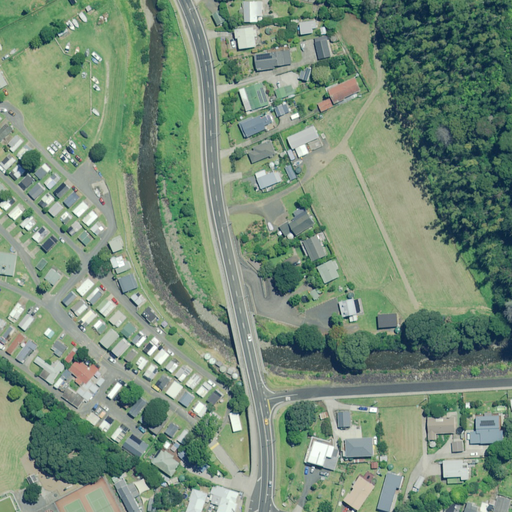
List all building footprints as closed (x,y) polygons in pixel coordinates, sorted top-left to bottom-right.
[(262,15),(262,1),(245,2),(245,22),(257,22),(257,15),(262,15)] [(227,20),(222,9),(213,14),(218,24),(227,20)] [(318,32),(316,20),(300,22),(301,34),(318,32)] [(69,31),(65,24),(56,30),(60,37),(69,31)] [(254,30),(254,27),(235,30),(236,38),(238,38),(239,49),(257,46),(255,37),(258,37),(257,29),(254,30)] [(332,56),(327,39),(315,42),(319,59),(332,56)] [(292,64),(290,45),(272,48),(273,52),(255,54),(256,70),(275,68),(274,66),(292,64)] [(0,89),(8,84),(0,71),(0,89)] [(361,91),(355,77),(329,89),(335,103),(345,99),(345,98),(361,91)] [(270,104),(263,83),(240,90),(246,111),(270,104)] [(295,94),(292,85),(276,90),(279,99),(295,94)] [(72,94),(69,90),(66,92),(65,90),(59,94),(60,95),(57,98),(59,102),(72,94)] [(333,106),(330,98),(318,104),(321,112),(333,106)] [(290,112),(287,103),(275,108),(278,116),(290,112)] [(274,122),(270,114),(263,118),(267,125),(274,122)] [(266,129),(260,115),(241,123),(247,137),(266,129)] [(13,129),(7,123),(0,129),(0,138),(2,140),(13,129)] [(319,138),(315,126),(288,138),(292,149),(296,148),(300,157),(309,153),(305,143),(319,138)] [(16,134),(6,145),(14,152),(24,142),(16,134)] [(276,154),(271,141),(253,148),(253,149),(248,151),(252,163),(276,154)] [(27,144),(17,155),(24,162),(35,151),(27,144)] [(16,161),(9,154),(0,163),(7,170),(16,161)] [(51,169),(45,163),(42,167),(45,169),(38,176),(41,179),(51,169)] [(26,171),(19,164),(12,171),(19,178),(26,171)] [(297,177),(291,165),(285,168),(292,180),(297,177)] [(278,182),(274,171),(267,175),(265,171),(255,175),(261,189),(278,182)] [(35,180),(29,174),(21,181),(28,188),(35,180)] [(51,177),(45,183),(50,189),(56,183),(51,177)] [(60,198),(66,193),(60,186),(53,191),(60,198)] [(54,199),(48,193),(43,198),(49,204),(54,199)] [(13,205),(7,198),(0,204),(6,211),(13,205)] [(76,201),(73,198),(67,204),(70,207),(76,201)] [(64,208),(58,202),(52,208),(58,214),(64,208)] [(89,208),(84,202),(74,211),(79,217),(89,208)] [(26,209),(20,203),(9,214),(15,220),(26,209)] [(315,224),(303,206),(294,212),(296,216),(279,226),(286,237),(295,231),(297,235),(315,224)] [(98,217),(92,211),(83,220),(89,226),(98,217)] [(73,218),(66,212),(60,218),(66,224),(73,218)] [(30,230),(37,223),(33,220),(34,218),(31,215),(21,224),(24,228),(26,226),(30,230)] [(82,227),(76,221),(72,225),(78,231),(82,227)] [(103,225),(99,221),(91,228),(97,235),(102,230),(100,228),(103,225)] [(50,235),(46,228),(33,236),(37,243),(50,235)] [(94,239),(84,230),(78,236),(87,245),(94,239)] [(327,255),(318,234),(303,241),(313,262),(327,255)] [(124,248),(118,237),(109,242),(114,252),(124,248)] [(54,247),(48,241),(43,246),(48,252),(54,247)] [(17,255),(0,252),(0,273),(14,275),(17,255)] [(125,261),(121,254),(111,258),(118,274),(131,268),(128,260),(125,261)] [(49,263),(44,257),(37,265),(43,270),(49,263)] [(339,269),(335,260),(319,268),(326,283),(340,277),(337,270),(339,269)] [(62,276),(52,269),(45,277),(55,285),(62,276)] [(138,287),(134,274),(118,280),(123,293),(138,287)] [(95,284),(89,278),(78,290),(84,296),(95,284)] [(100,289),(98,287),(87,298),(94,305),(103,295),(99,291),(100,289)] [(139,297),(135,293),(131,297),(139,305),(146,299),(142,295),(139,297)] [(116,307),(106,298),(97,307),(107,317),(116,307)] [(358,314),(354,299),(340,302),(344,317),(358,314)] [(88,307),(82,300),(72,308),(79,316),(88,307)] [(25,309),(18,304),(8,318),(15,323),(25,309)] [(155,314),(148,307),(142,314),(150,321),(155,314)] [(97,316),(90,309),(82,317),(89,324),(97,316)] [(127,318),(119,310),(110,320),(118,327),(127,318)] [(33,322),(26,316),(20,324),(27,330),(33,322)] [(108,327),(100,319),(94,326),(101,334),(108,327)] [(137,329),(129,321),(121,330),(129,338),(137,329)] [(120,336),(112,328),(99,342),(107,350),(120,336)] [(139,332),(132,341),(139,347),(146,338),(139,332)] [(26,338),(20,333),(6,350),(11,355),(26,338)] [(16,358),(24,363),(34,350),(35,350),(38,346),(29,339),(16,358)] [(68,347),(58,340),(51,349),(61,357),(68,347)] [(129,345),(123,340),(116,347),(123,352),(129,345)] [(151,341),(144,350),(151,356),(158,348),(151,341)] [(80,352),(75,347),(64,358),(70,363),(80,352)] [(138,354),(132,349),(125,358),(130,363),(138,354)] [(169,356),(162,350),(155,358),(162,364),(169,356)] [(52,366),(38,356),(35,361),(51,373),(47,380),(52,384),(61,371),(62,371),(66,366),(57,360),(52,366)] [(148,361),(141,356),(136,364),(143,369),(148,361)] [(88,384),(90,381),(102,366),(95,361),(90,368),(78,358),(69,370),(78,377),(74,380),(82,386),(86,382),(88,384)] [(178,366),(172,361),(167,367),(173,373),(178,366)] [(159,370),(152,364),(145,374),(152,380),(159,370)] [(185,370),(182,367),(175,375),(182,381),(191,371),(187,368),(185,370)] [(171,380),(164,374),(159,379),(163,382),(161,384),(165,388),(171,380)] [(201,379),(195,374),(187,384),(193,389),(201,379)] [(101,376),(97,381),(101,385),(105,380),(101,376)] [(86,382),(82,386),(77,392),(80,394),(73,403),(79,408),(85,400),(88,402),(99,388),(90,381),(88,384),(86,382)] [(183,387),(175,381),(167,392),(175,399),(183,387)] [(119,390),(113,385),(109,392),(115,396),(119,390)] [(207,388),(203,385),(197,392),(204,397),(208,392),(205,390),(207,388)] [(195,397),(186,391),(179,400),(188,407),(195,397)] [(220,398),(212,393),(208,400),(215,405),(220,398)] [(148,402),(141,397),(129,412),(136,417),(148,402)] [(209,409),(199,400),(192,409),(202,417),(209,409)] [(154,413),(148,409),(140,420),(146,425),(154,413)] [(223,418),(213,411),(209,417),(218,424),(223,418)] [(243,430),(239,411),(230,413),(233,431),(243,430)] [(356,411),(352,427),(358,431),(358,428),(368,431),(369,427),(371,428),(373,420),(368,419),(369,415),(356,411)] [(500,430),(500,416),(476,416),(476,432),(471,432),(471,443),(503,443),(503,430),(500,430)] [(455,417),(428,418),(428,440),(437,439),(437,433),(455,433),(455,417)] [(163,429),(155,422),(150,429),(157,435),(163,429)] [(173,423),(166,432),(173,437),(180,428),(173,423)] [(356,430),(348,426),(345,432),(353,436),(356,430)] [(125,436),(116,430),(111,437),(120,443),(125,436)] [(149,446),(131,434),(123,446),(140,459),(149,446)] [(186,436),(181,441),(185,444),(190,440),(186,436)] [(328,440),(315,437),(308,461),(325,466),(328,456),(332,457),(335,447),(334,446),(335,439),(328,437),(328,440)] [(463,451),(463,441),(452,442),(453,451),(463,451)] [(374,455),(374,443),(346,444),(347,455),(374,455)] [(174,456),(162,448),(152,462),(172,477),(177,470),(176,469),(180,463),(173,458),(174,456)] [(195,459),(183,450),(178,456),(191,465),(195,459)] [(210,465),(202,458),(195,465),(203,472),(210,465)] [(338,460),(332,458),(330,469),(335,470),(338,460)] [(462,476),(462,479),(469,479),(469,463),(463,463),(463,460),(444,461),(444,477),(462,476)] [(376,476),(370,472),(366,478),(376,485),(379,481),(375,478),(376,476)] [(38,481),(34,473),(26,477),(31,485),(38,481)] [(404,477),(388,473),(378,508),(391,511),(398,487),(401,488),(404,477)] [(141,505),(139,506),(135,498),(140,495),(134,483),(128,486),(124,478),(119,481),(117,476),(112,478),(128,511),(141,511),(141,510),(143,509),(141,505)] [(376,486),(361,476),(345,500),(360,510),(376,486)] [(178,481),(176,477),(168,482),(170,486),(178,481)] [(214,485),(210,499),(208,498),(207,502),(209,503),(208,504),(218,507),(216,511),(235,511),(238,503),(236,502),(239,493),(214,485)] [(202,511),(208,493),(194,489),(186,511),(202,511)] [(507,511),(511,500),(499,496),(494,511),(507,511)] [(155,511),(158,500),(151,498),(148,510),(155,511)] [(459,511),(461,505),(449,502),(447,511),(446,511),(459,511)] [(480,511),(477,511),(479,507),(467,503),(464,511),(480,511)]
